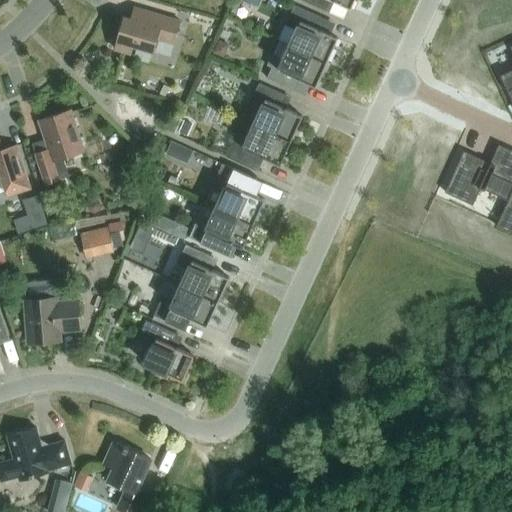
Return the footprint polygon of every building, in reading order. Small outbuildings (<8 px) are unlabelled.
[(301,0),(325,11),(330,0),(351,9),(355,0),(301,0)] [(290,46),(327,63),(338,38),(317,29),(322,18),(295,6),(286,26),(297,30),(290,46)] [(124,17),(115,50),(131,54),(133,47),(154,53),(158,40),(174,44),(181,21),(154,14),(150,25),(124,17)] [(219,40),(213,53),(224,58),(230,45),(219,40)] [(511,69),(501,75),(511,100),(511,45),(510,46),(511,50),(511,69)] [(290,46),(283,60),(272,55),(268,65),(273,67),(267,79),(290,89),(295,78),(316,87),(327,63),(290,46)] [(254,124),(292,141),(303,116),(282,107),(287,96),(260,84),(250,104),(261,108),(254,124)] [(49,150),(36,154),(46,184),(59,180),(53,162),(85,152),(71,110),(39,121),(49,150)] [(184,120),(179,132),(188,136),(193,124),(184,120)] [(281,165),(292,141),(254,124),(247,140),(236,135),(226,157),(254,169),(260,156),(281,165)] [(17,146),(15,146),(3,150),(0,141),(0,176),(6,196),(30,188),(17,146)] [(177,159),(182,147),(172,142),(166,155),(177,159)] [(464,151),(445,192),(448,194),(450,190),(468,199),(475,185),(480,187),(479,188),(485,191),(485,190),(508,200),(511,192),(511,150),(499,144),(491,163),(464,151)] [(213,187),(205,203),(254,224),(265,200),(257,196),(263,182),(250,177),(223,164),(213,187)] [(166,187),(155,182),(152,187),(164,192),(166,187)] [(511,192),(508,200),(498,222),(511,228),(511,192)] [(39,195),(24,200),(29,216),(15,220),(19,233),(48,224),(39,195)] [(190,238),(217,251),(232,257),(237,246),(243,249),(254,224),(205,203),(198,218),(190,238)] [(188,228),(173,221),(168,232),(185,239),(188,228)] [(141,224),(136,234),(147,239),(151,229),(141,224)] [(120,231),(110,233),(113,248),(123,246),(120,231)] [(114,251),(110,233),(94,237),(98,255),(114,251)] [(181,285),(218,302),(229,278),(209,268),(214,257),(186,245),(177,265),(188,270),(181,285)] [(26,301),(25,301),(29,345),(59,342),(58,332),(80,330),(78,303),(56,304),(56,298),(54,280),(25,282),(26,301)] [(207,327),(218,302),(181,285),(174,301),(163,296),(154,316),(181,328),(186,317),(207,327)] [(0,344),(9,341),(4,324),(1,324),(0,321),(0,344)] [(146,321),(137,341),(153,348),(146,364),(154,368),(153,372),(168,379),(170,375),(183,381),(194,356),(173,346),(178,335),(146,321)] [(37,429),(8,437),(14,460),(0,463),(0,476),(1,482),(19,477),(20,481),(21,481),(21,479),(30,477),(31,479),(35,478),(34,477),(49,473),(48,471),(71,465),(65,442),(42,448),(37,429)] [(123,511),(140,511),(148,493),(137,489),(150,459),(114,444),(105,465),(114,469),(108,483),(127,491),(119,510),(123,511)] [(54,511),(73,511),(78,478),(59,476),(53,511),(54,511)]
